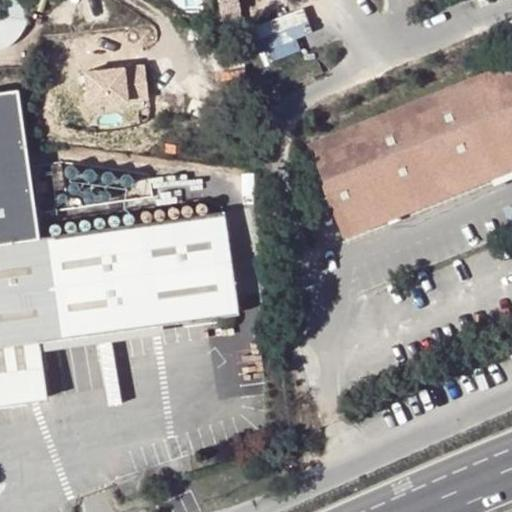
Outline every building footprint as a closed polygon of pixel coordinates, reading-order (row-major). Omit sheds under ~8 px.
[(261,55),(300,47),(296,30),(311,27),(306,8),(253,20),(261,55)] [(241,10),(205,17),(209,40),(244,36),(241,10)] [(511,68),(313,145),(350,234),(511,169),(511,68)] [(0,243),(38,238),(16,89),(0,91),(0,243)] [(160,325),(237,315),(222,212),(38,238),(0,243),(0,405),(45,399),(39,351),(37,342),(160,325)] [(39,351),(161,335),(160,325),(37,342),(39,351)]
